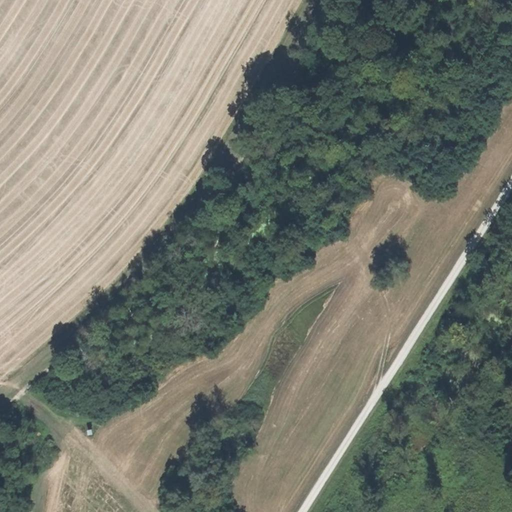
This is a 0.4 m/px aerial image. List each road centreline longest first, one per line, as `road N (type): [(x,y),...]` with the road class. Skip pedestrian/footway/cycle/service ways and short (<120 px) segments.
road 1 (track): [(302,511),(511,178)]
road 2 (track): [(35,511),(55,418),(25,392)]
